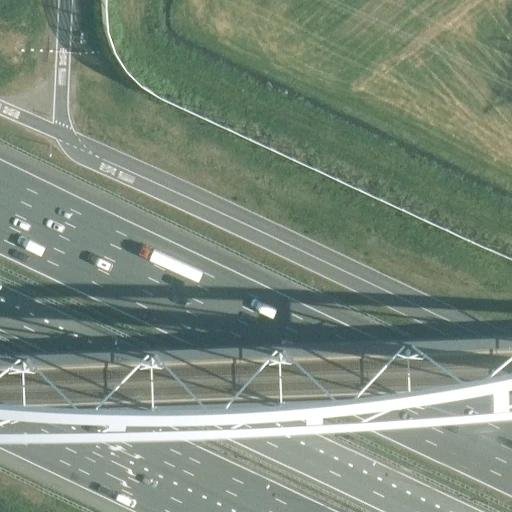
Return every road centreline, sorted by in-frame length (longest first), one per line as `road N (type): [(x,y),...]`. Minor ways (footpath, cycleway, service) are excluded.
road 1 (motorway): [(506,460),(0,217)]
road 2 (motorway): [(0,314),(419,511)]
road 3 (motorway): [(0,400),(233,511)]
